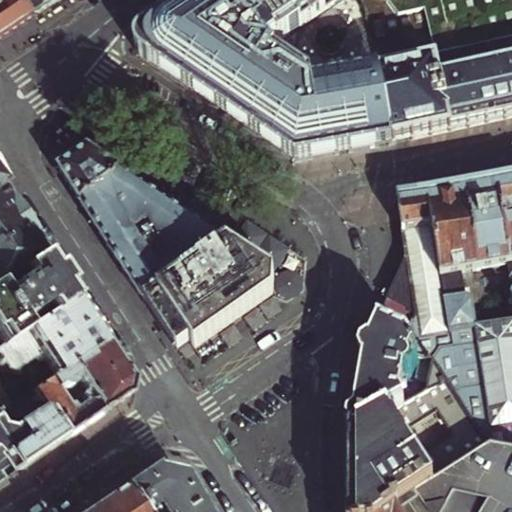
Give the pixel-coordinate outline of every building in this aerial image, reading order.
[(0,0),(0,9),(13,0),(0,0)] [(26,0),(13,0),(0,9),(0,41),(29,22),(37,16),(26,0)] [(26,0),(37,16),(60,0),(26,0)] [(185,0),(130,39),(130,44),(130,49),(230,118),(241,125),(295,162),(395,144),(380,70),(320,81),(276,51),(349,0),(185,0)] [(380,70),(395,144),(423,139),(511,119),(511,0),(363,0),(367,4),(380,70)] [(55,160),(63,171),(87,153),(95,158),(109,167),(116,157),(93,142),(67,142),(63,144),(59,147),(55,160)] [(60,173),(82,206),(109,185),(118,174),(109,167),(95,158),(87,153),(63,171),(60,173)] [(87,214),(95,226),(132,199),(139,187),(118,174),(109,185),(82,206),(87,214)] [(511,179),(496,183),(433,196),(418,199),(398,201),(406,261),(376,327),(404,339),(413,353),(415,357),(423,359),(433,362),(489,449),(509,455),(511,456),(511,179)] [(138,292),(145,304),(225,246),(139,187),(132,199),(95,226),(113,255),(138,292)] [(31,235),(21,220),(0,188),(0,281),(44,254),(31,235)] [(246,227),(237,242),(282,267),(291,252),(246,227)] [(225,246),(145,304),(183,362),(212,343),(275,301),(274,279),(270,277),(225,246)] [(44,254),(0,281),(0,345),(73,298),(58,275),(44,254)] [(73,298),(0,345),(0,410),(4,408),(0,401),(0,369),(8,372),(29,358),(35,362),(39,359),(51,377),(103,343),(88,320),(73,298)] [(371,338),(366,348),(360,377),(354,409),(348,439),(404,406),(400,400),(405,376),(408,374),(410,370),(409,366),(408,363),(409,355),(413,353),(404,339),(376,327),(371,338)] [(128,379),(114,359),(103,343),(51,377),(27,393),(42,415),(60,442),(75,432),(101,415),(122,401),(128,379)] [(423,359),(419,379),(429,381),(433,362),(423,359)] [(433,362),(429,381),(427,392),(404,406),(348,439),(346,503),(346,511),(397,511),(398,511),(399,510),(489,449),(433,362)] [(0,410),(0,426),(9,421),(13,426),(32,414),(42,415),(27,393),(4,408),(0,410)] [(0,430),(0,455),(12,474),(21,468),(51,448),(60,442),(42,415),(32,414),(13,426),(5,431),(0,430)] [(511,511),(511,456),(509,455),(489,449),(399,510),(398,511),(397,511),(511,511)] [(0,481),(11,475),(12,474),(0,455),(0,481)] [(201,511),(179,471),(163,467),(155,465),(129,483),(117,492),(130,511),(201,511)] [(130,511),(117,492),(86,511),(130,511)]
